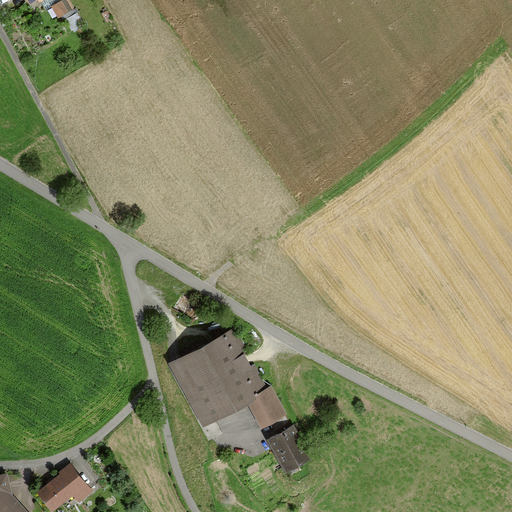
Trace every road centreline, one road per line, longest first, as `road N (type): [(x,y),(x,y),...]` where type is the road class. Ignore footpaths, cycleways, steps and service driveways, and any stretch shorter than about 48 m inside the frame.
road 1 (unclassified): [(511,454),(111,234)]
road 2 (residential): [(111,234),(0,29)]
road 3 (track): [(156,380),(82,446),(0,464)]
road 4 (track): [(156,380),(111,234)]
road 5 (track): [(201,511),(178,472),(156,380)]
road 6 (residential): [(111,234),(0,164)]
